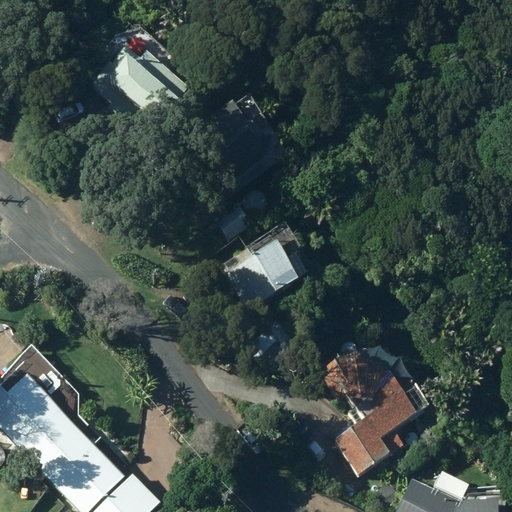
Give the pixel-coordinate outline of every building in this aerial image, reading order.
[(162,119),(192,84),(151,48),(143,58),(128,45),(114,62),(112,59),(93,80),(115,99),(110,105),(127,120),(143,102),(162,119)] [(169,144),(212,206),(280,158),(238,97),(169,144)] [(230,238),(253,221),(239,202),(216,219),(230,238)] [(249,310),(313,267),(300,248),(293,253),(278,229),(252,247),(251,245),(214,269),(228,290),(233,287),(249,310)] [(293,336),(280,320),(268,329),(281,345),(293,336)] [(320,368),(340,399),(352,392),(359,404),(351,409),(359,422),(338,436),(361,472),(407,442),(396,425),(420,410),(394,368),(385,360),(373,357),(359,357),(351,358),(346,351),(320,368)] [(46,474),(83,511),(87,511),(128,472),(30,372),(0,401),(0,424),(47,473),(46,474)] [(135,473),(93,511),(149,511),(162,501),(135,473)] [(466,499),(413,476),(397,511),(501,511),(500,496),(466,499)]
